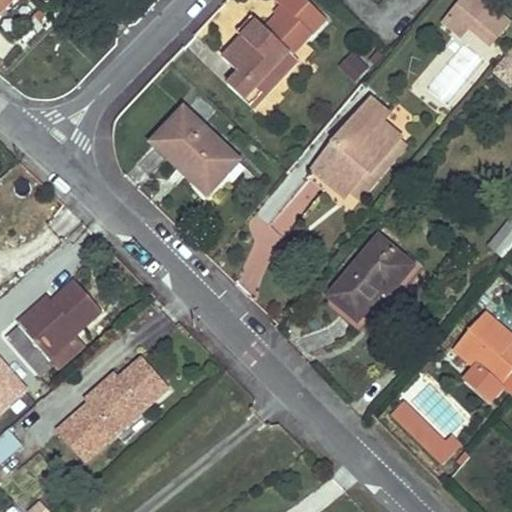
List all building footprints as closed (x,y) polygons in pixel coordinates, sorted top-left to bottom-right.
[(0,0),(0,18),(18,0),(0,0)] [(509,25),(479,0),(468,0),(447,25),(463,38),(471,30),(491,47),(509,25)] [(258,23),(252,18),(236,34),(243,40),(258,23)] [(297,62),(258,23),(243,40),(224,59),(241,76),(230,88),(253,109),(297,62)] [(511,49),(491,73),(511,90),(511,88),(511,49)] [(351,53),(339,69),(358,83),(370,66),(351,53)] [(390,117),(373,103),(320,167),(336,179),(331,185),(346,198),(367,172),(372,176),(402,140),(384,125),(390,117)] [(240,164),(186,112),(154,145),(181,171),(186,166),(208,187),(222,173),(227,177),(240,164)] [(409,146),(402,140),(372,176),(367,172),(346,198),(358,208),(409,146)] [(247,170),(240,164),(227,177),(234,183),(247,170)] [(227,177),(222,173),(208,187),(186,166),(181,171),(208,197),(227,177)] [(336,179),(320,167),(315,172),(331,185),(336,179)] [(270,224),(283,237),(323,196),(309,183),(270,224)] [(511,247),(511,221),(489,247),(503,259),(511,247)] [(415,269),(380,240),(331,300),(360,324),(389,289),(394,294),(415,269)] [(102,313),(75,283),(53,303),(48,297),(3,337),(42,380),(69,357),(61,348),(102,313)] [(511,335),(487,315),(455,353),(478,372),(480,369),(502,388),(511,375),(511,335)] [(0,419),(32,391),(0,356),(0,419)] [(168,389),(141,359),(119,378),(102,394),(97,390),(51,428),(84,464),(97,452),(90,446),(109,429),(116,436),(168,389)] [(498,393),(502,388),(480,369),(478,372),(476,375),(498,393)] [(119,378),(115,374),(97,390),(102,394),(119,378)] [(511,375),(502,388),(511,395),(511,375)] [(429,433),(404,408),(395,417),(420,442),(429,433)] [(109,429),(90,446),(97,452),(116,436),(109,429)] [(0,466),(1,468),(24,447),(9,430),(0,437),(0,466)] [(445,449),(429,433),(420,442),(436,458),(445,449)] [(445,467),(462,450),(453,441),(445,449),(436,458),(445,467)] [(49,511),(38,501),(26,511),(49,511)]
